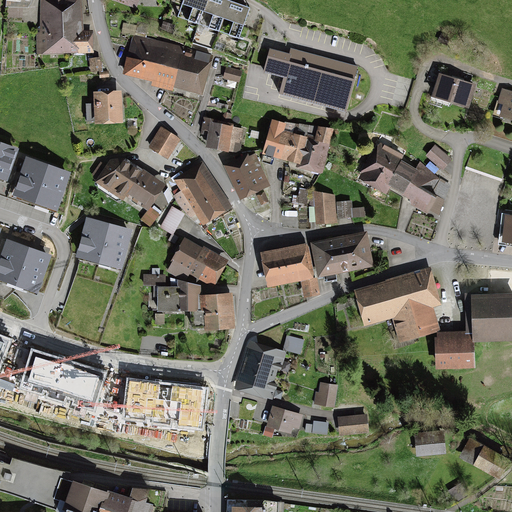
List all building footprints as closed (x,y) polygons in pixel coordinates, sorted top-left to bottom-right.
[(40,0),(40,49),(68,48),(68,35),(62,36),(63,15),(66,15),(65,3),(59,4),(56,4),(55,0),(40,0)] [(65,3),(66,15),(78,13),(77,0),(55,0),(56,4),(59,4),(65,3)] [(188,21),(198,24),(203,10),(206,0),(183,0),(183,3),(193,7),(188,21)] [(229,3),(218,0),(206,0),(203,10),(213,14),(209,28),(219,31),(224,17),(229,3)] [(234,21),(229,35),(239,39),(249,11),(229,3),(224,17),(234,21)] [(78,14),(78,13),(66,15),(63,15),(62,36),(68,35),(77,34),(84,34),(79,34),(78,14)] [(149,24),(139,22),(136,32),(147,35),(149,24)] [(77,34),(68,35),(68,48),(78,48),(78,50),(89,50),(89,34),(84,34),(77,34)] [(130,58),(158,65),(178,70),(182,54),(184,48),(173,45),(172,49),(138,41),(135,53),(131,52),(130,58)] [(298,51),(296,57),(270,50),(264,71),(284,77),(280,93),(346,111),(354,80),(357,67),(298,51)] [(208,76),(206,76),(210,61),(211,61),(212,56),(197,51),(195,57),(188,86),(199,88),(201,79),(207,80),(208,76)] [(188,86),(195,57),(182,54),(178,70),(174,82),(188,86)] [(128,58),(125,70),(154,77),(158,65),(130,58),(128,58)] [(92,60),(91,60),(92,72),(101,71),(100,59),(92,60)] [(224,77),(239,81),(242,72),(227,68),(224,77)] [(473,86),(440,76),(434,95),(467,105),(473,86)] [(511,93),(504,91),(498,110),(505,112),(505,113),(511,115),(511,93)] [(87,121),(120,119),(118,94),(97,95),(97,103),(86,104),(87,121)] [(242,129),(230,127),(230,124),(204,117),(202,129),(212,131),(209,146),(233,150),(235,141),(240,142),(242,133),(242,129)] [(276,155),(278,148),(280,143),(283,132),(285,125),(272,122),(268,139),(266,145),(265,150),(266,151),(263,162),(274,164),(276,155)] [(283,132),(280,143),(278,148),(276,155),(282,156),(290,159),(296,135),(298,124),(285,122),(285,125),(283,132)] [(306,138),(309,126),(299,124),(298,124),(296,135),(290,159),(300,161),(306,138)] [(324,168),(330,141),(333,129),(322,127),(321,128),(309,126),(306,138),(300,161),(324,168)] [(163,128),(150,147),(166,156),(178,138),(163,128)] [(16,150),(0,144),(0,174),(6,177),(16,150)] [(450,158),(437,147),(428,156),(442,167),(450,158)] [(394,172),(400,161),(401,159),(382,148),(375,161),(394,172)] [(472,151),(466,166),(484,173),(490,157),(472,151)] [(246,160),(245,157),(229,165),(242,193),(266,182),(257,163),(259,162),(256,155),(246,160)] [(490,157),(484,173),(502,179),(507,163),(490,157)] [(370,169),(365,176),(384,188),(388,182),(394,172),(375,161),(372,159),(367,167),(370,169)] [(68,174),(29,160),(18,193),(56,207),(68,174)] [(105,171),(99,167),(92,177),(124,198),(128,192),(140,173),(122,161),(112,161),(105,171)] [(416,170),(400,161),(394,172),(388,182),(404,191),(410,195),(417,183),(422,175),(416,170)] [(190,217),(200,209),(205,218),(225,205),(202,168),(182,181),(186,187),(183,188),(184,190),(174,195),(178,203),(190,217)] [(147,204),(159,186),(140,173),(128,192),(147,204)] [(410,195),(414,198),(420,187),(421,185),(417,183),(410,195)] [(419,200),(416,207),(427,212),(437,196),(432,193),(420,187),(414,198),(418,200),(419,200)] [(336,222),(335,194),(311,191),(310,206),(315,206),(317,223),(336,222)] [(257,196),(261,204),(268,201),(264,193),(257,196)] [(339,218),(352,216),(351,209),(350,202),(338,203),(339,218)] [(172,207),(161,227),(173,233),(184,214),(172,207)] [(159,215),(150,208),(141,220),(150,227),(159,215)] [(361,208),(351,209),(352,216),(362,215),(361,208)] [(500,242),(511,243),(511,215),(502,214),(500,242)] [(130,231),(90,220),(81,254),(121,265),(130,231)] [(345,240),(344,240),(349,265),(368,262),(363,237),(345,240)] [(337,278),(335,269),(349,265),(344,240),(345,240),(344,238),(335,240),(335,241),(334,238),(333,238),(328,239),(311,242),(312,246),(317,245),(322,271),(325,281),(337,278)] [(211,280),(221,261),(185,240),(168,270),(185,280),(191,270),(211,280)] [(49,256),(10,242),(0,270),(0,275),(37,289),(49,256)] [(308,274),(303,249),(267,255),(272,281),(308,274)] [(429,273),(360,293),(368,320),(396,312),(398,318),(395,319),(401,340),(437,329),(431,309),(428,309),(427,303),(437,300),(429,273)] [(144,275),(144,284),(164,284),(164,275),(144,275)] [(315,278),(315,277),(302,280),(303,280),(305,295),(318,293),(315,278)] [(231,324),(229,296),(196,299),(195,284),(171,279),(173,288),(159,287),(158,310),(192,310),(193,327),(231,324)] [(511,296),(473,297),(475,338),(511,336),(511,296)] [(0,364),(10,340),(0,335),(0,364)] [(303,340),(287,335),(283,348),(299,353),(303,340)] [(472,365),(471,338),(438,339),(439,366),(472,365)] [(275,354),(253,347),(248,365),(270,372),(275,354)] [(95,403),(105,372),(33,350),(23,381),(42,387),(42,388),(76,399),(77,398),(95,403)] [(270,372),(248,365),(242,383),(269,392),(272,380),(268,379),(270,372)] [(196,427),(200,388),(129,379),(125,411),(178,419),(177,425),(196,427)] [(324,385),(321,402),(334,404),(337,385),(333,384),(333,387),(324,385)] [(269,424),(289,431),(291,426),(297,427),(301,416),(274,408),(269,424)] [(341,433),(367,431),(365,416),(340,418),(341,433)] [(314,425),(314,435),(331,435),(331,425),(314,425)] [(418,437),(420,452),(442,450),(441,435),(418,437)] [(507,461),(472,441),(464,456),(498,476),(507,461)] [(10,463),(3,461),(0,471),(0,480),(0,481),(0,482),(0,488),(57,510),(60,501),(67,503),(74,482),(68,480),(71,472),(48,467),(31,463),(12,457),(10,463)] [(100,511),(106,496),(107,492),(74,482),(67,503),(65,508),(67,508),(65,511),(100,511)] [(149,511),(152,504),(144,502),(149,489),(133,488),(128,504),(125,511),(149,511)] [(125,511),(128,504),(106,496),(100,511),(125,511)] [(263,511),(264,509),(272,509),(273,501),(264,500),(228,499),(227,511),(263,511)]
